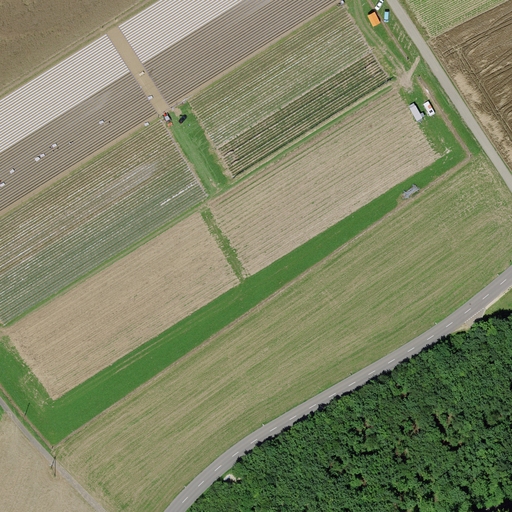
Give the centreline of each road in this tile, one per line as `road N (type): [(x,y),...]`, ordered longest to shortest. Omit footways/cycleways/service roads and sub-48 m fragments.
road 1 (tertiary): [(511,280),(436,340),(262,439),(176,511)]
road 2 (track): [(282,511),(326,429),(468,347),(478,310)]
road 3 (track): [(94,511),(0,405)]
